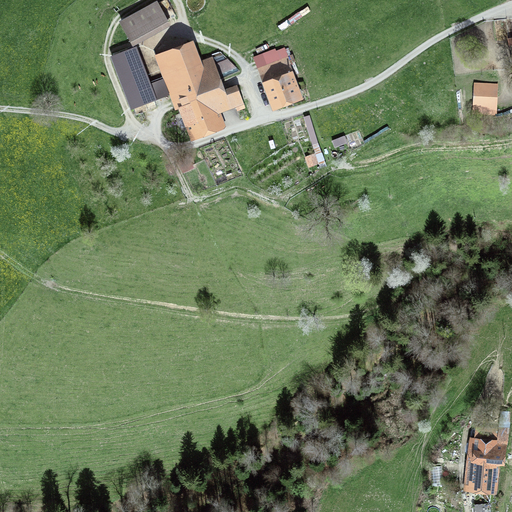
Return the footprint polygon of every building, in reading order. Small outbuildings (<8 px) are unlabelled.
[(157,4),(121,23),(131,41),(167,22),(157,4)] [(243,107),(235,87),(219,93),(207,60),(197,64),(190,45),(157,57),(173,99),(176,98),(190,136),(218,125),(213,112),(235,103),(237,109),(243,107)] [(135,47),(112,55),(133,109),(156,101),(135,47)] [(296,85),(292,73),(284,49),(255,59),(271,106),(296,97),(293,87),(296,85)] [(219,75),(234,72),(231,60),(217,63),(219,75)] [(475,114),(493,114),(494,85),(476,84),(475,114)] [(305,119),(315,157),(306,159),(309,171),(325,167),(312,117),(305,119)] [(336,150),(348,146),(346,140),(334,143),(336,150)] [(504,445),(496,444),(498,434),(490,433),(490,431),(478,430),(475,453),(469,452),(465,485),(490,489),(495,455),(502,456),(504,445)] [(475,504),(475,511),(490,511),(490,503),(475,504)]
